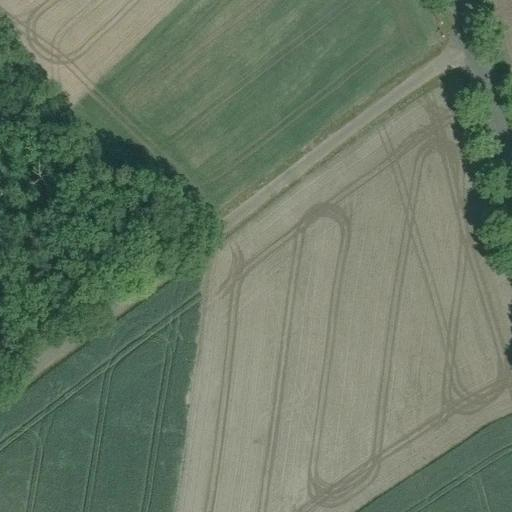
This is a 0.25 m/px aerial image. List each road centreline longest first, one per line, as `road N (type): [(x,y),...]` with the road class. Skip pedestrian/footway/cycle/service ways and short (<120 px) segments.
road 1 (residential): [(469,46),(352,122),(0,390)]
road 2 (unclassified): [(469,46),(511,185)]
